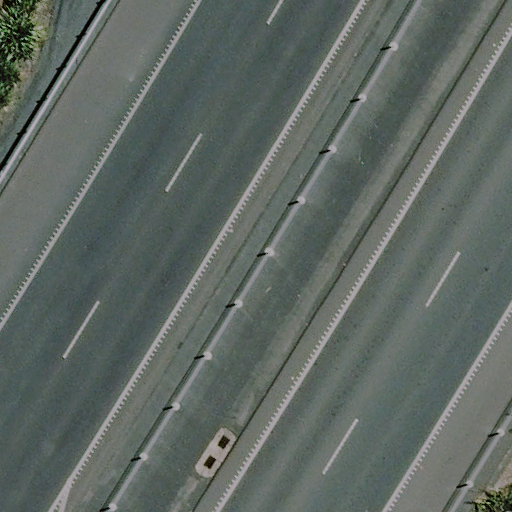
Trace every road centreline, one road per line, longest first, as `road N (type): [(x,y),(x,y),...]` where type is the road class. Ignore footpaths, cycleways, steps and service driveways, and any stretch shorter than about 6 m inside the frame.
road 1 (motorway): [(0,445),(269,0)]
road 2 (motorway): [(511,148),(293,511)]
